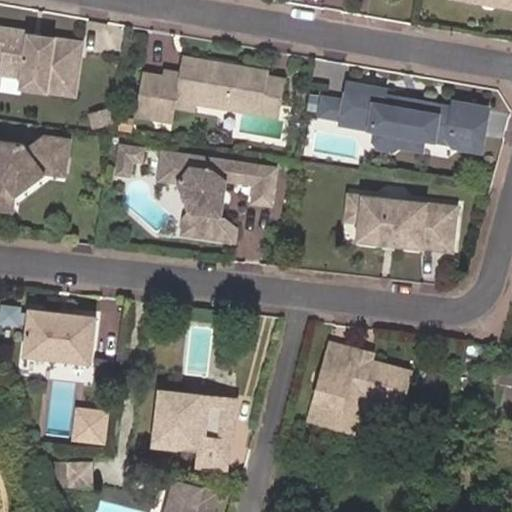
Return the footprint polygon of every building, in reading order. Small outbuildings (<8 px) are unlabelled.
[(511,0),(455,0),(511,9),(511,0)] [(83,42),(32,35),(32,32),(0,26),(0,52),(6,53),(3,71),(25,75),(23,85),(75,93),(83,42)] [(178,98),(230,107),(232,100),(264,106),(269,76),(270,70),(186,55),(183,73),(182,78),(178,98)] [(182,78),(183,73),(164,69),(162,77),(143,74),(135,119),(173,126),(178,98),(182,78)] [(269,76),(264,106),(262,113),(261,118),(278,121),(286,79),(269,76)] [(478,149),(485,108),(456,103),(454,111),(423,105),(418,109),(410,108),(410,103),(383,99),(384,91),(349,85),(346,103),(325,99),(322,120),(343,123),(378,129),(376,140),(380,146),(393,148),(399,144),(421,148),(423,137),(424,131),(436,123),(452,126),(450,138),(453,142),(454,145),(478,149)] [(232,100),(230,107),(262,113),(264,106),(232,100)] [(450,138),(452,126),(436,123),(424,131),(423,137),(453,142),(450,138)] [(44,170),(50,137),(44,136),(26,148),(22,143),(0,139),(0,211),(7,213),(11,196),(44,170)] [(72,141),(50,137),(44,170),(47,174),(65,178),(72,141)] [(140,162),(142,150),(121,147),(118,174),(129,175),(131,160),(140,162)] [(164,154),(160,180),(178,183),(186,183),(195,204),(191,210),(183,223),(182,234),(233,241),(234,230),(220,218),(226,181),(255,185),(253,202),(271,204),(276,170),(164,154)] [(47,174),(44,170),(11,196),(7,213),(12,213),(15,199),(47,174)] [(186,183),(178,183),(191,210),(195,204),(186,183)] [(358,224),(361,196),(346,194),(343,222),(358,224)] [(457,206),(361,196),(358,224),(356,242),(452,253),(457,206)] [(91,364),(96,317),(29,309),(28,316),(20,315),(20,308),(4,306),(2,322),(18,324),(19,322),(27,323),(23,356),(91,364)] [(331,344),(315,401),(320,402),(315,422),(357,433),(363,412),(372,409),(380,402),(401,408),(411,373),(371,362),(351,357),(353,350),(331,344)] [(373,355),(353,350),(351,357),(371,362),(373,355)] [(155,439),(154,446),(176,449),(177,442),(200,445),(197,466),(226,470),(229,448),(232,449),(238,402),(161,392),(155,439)] [(320,402),(315,401),(310,420),(315,422),(320,402)] [(107,413),(77,410),(74,439),(103,442),(107,413)] [(90,464),(69,464),(70,487),(90,487),(90,464)] [(215,511),(221,492),(174,480),(165,511),(215,511)] [(449,511),(455,493),(446,491),(442,509),(449,511)]
